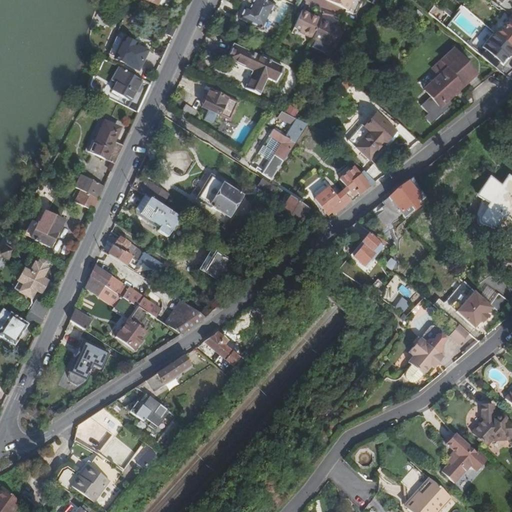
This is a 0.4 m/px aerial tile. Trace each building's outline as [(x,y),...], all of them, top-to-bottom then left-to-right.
[(252,5),(250,10),(248,15),(243,12),(239,20),(264,31),(276,5),(264,0),(248,0),(248,1),(249,4),(252,5)] [(354,0),(326,0),(326,1),(349,11),(354,0)] [(341,29),(331,24),(330,27),(320,22),(316,21),(317,18),(302,12),(293,31),(312,39),(332,48),(341,29)] [(511,12),(507,17),(504,15),(496,24),(495,24),(490,30),(511,48),(511,12)] [(458,20),(449,28),(456,37),(465,29),(458,20)] [(114,59),(137,70),(146,52),(123,41),(114,59)] [(233,46),(227,60),(252,72),(245,89),(260,96),(267,78),(276,82),(282,68),(233,46)] [(432,82),(450,97),(476,73),(471,68),(472,61),(465,61),(453,49),(441,60),(448,68),(439,76),(432,82)] [(432,68),(439,76),(448,68),(441,60),(432,68)] [(141,82),(118,69),(111,82),(116,85),(112,92),(129,102),(141,82)] [(346,78),(339,85),(345,90),(351,84),(346,78)] [(450,97),(432,82),(423,91),(429,97),(421,105),(428,113),(424,117),(431,124),(453,104),(448,99),(450,97)] [(98,105),(102,97),(91,91),(87,99),(98,105)] [(208,92),(201,108),(229,120),(236,104),(208,92)] [(185,104),(177,117),(190,125),(198,112),(185,104)] [(282,114),(280,113),(277,119),(279,120),(291,126),(286,135),(274,128),(269,137),(272,138),(280,144),(275,153),(266,147),(263,146),(262,148),(263,149),(273,155),(270,160),(263,171),(257,167),(255,170),(271,180),(283,161),(290,151),(294,144),(306,125),(282,114)] [(397,132),(377,114),(364,127),(362,125),(348,141),(368,160),(382,144),(384,145),(397,132)] [(92,144),(88,153),(114,165),(122,147),(112,142),(117,130),(105,124),(95,145),(92,144)] [(280,144),(272,138),(266,147),(275,153),(280,144)] [(273,155),(263,149),(260,153),(270,160),(273,155)] [(372,165),(364,173),(375,183),(384,176),(372,165)] [(375,183),(364,173),(362,171),(358,174),(353,168),(339,179),(347,188),(349,191),(353,196),(357,193),(358,195),(368,187),(370,188),(375,183)] [(74,188),(79,191),(98,200),(103,189),(80,177),(74,188)] [(210,177),(196,199),(209,208),(211,206),(228,217),(241,197),(210,177)] [(511,179),(508,177),(501,186),(489,178),(476,197),(489,204),(480,218),(479,219),(479,221),(480,223),(482,225),(483,225),(497,231),(502,218),(506,219),(507,217),(511,219),(511,179)] [(273,187),(262,180),(257,187),(271,196),(275,188),(273,187)] [(406,182),(388,197),(400,213),(409,206),(414,212),(419,207),(414,201),(419,198),(406,182)] [(333,214),(351,201),(345,195),(341,192),(335,197),(328,188),(315,198),(328,215),(331,212),(333,214)] [(98,200),(79,191),(74,202),(93,212),(98,200)] [(134,206),(138,198),(132,194),(127,203),(134,206)] [(142,213),(150,200),(144,196),(136,210),(142,213)] [(319,216),(290,198),(283,211),(304,225),(307,220),(314,224),(319,216)] [(150,200),(142,213),(141,215),(159,227),(156,232),(167,239),(179,219),(150,200)] [(37,226),(30,238),(49,247),(56,233),(58,234),(63,222),(44,213),(39,225),(38,226),(37,226)] [(371,252),(379,243),(368,235),(361,243),(363,245),(353,258),(363,267),(373,254),(371,252)] [(0,256),(7,261),(17,242),(9,238),(4,246),(3,245),(0,251),(0,256)] [(118,238),(112,247),(124,254),(124,253),(129,245),(118,238)] [(107,255),(125,266),(130,257),(124,253),(124,254),(112,247),(107,255)] [(212,252),(200,270),(223,284),(234,266),(212,252)] [(162,276),(166,268),(143,253),(138,262),(162,276)] [(35,264),(33,267),(30,274),(24,271),(18,282),(24,285),(19,293),(31,299),(35,291),(40,293),(46,282),(41,280),(46,270),(44,268),(45,265),(45,264),(45,263),(40,261),(39,262),(37,265),(35,264)] [(22,269),(24,271),(30,274),(33,267),(25,263),(22,269)] [(160,310),(94,269),(90,278),(147,314),(155,319),(160,310)] [(138,327),(147,314),(90,278),(85,289),(96,297),(97,295),(115,308),(114,309),(128,319),(117,336),(135,349),(146,333),(138,327)] [(401,285),(397,290),(408,298),(412,293),(401,285)] [(475,328),(494,308),(477,292),(458,311),(475,328)] [(498,295),(491,305),(501,315),(510,303),(498,295)] [(401,313),(409,302),(401,297),(394,308),(401,313)] [(36,301),(30,313),(43,320),(48,308),(36,301)] [(166,326),(180,335),(205,317),(189,307),(187,310),(179,305),(166,326)] [(1,310),(0,311),(0,337),(13,346),(26,325),(11,316),(10,316),(1,310)] [(90,321),(75,311),(70,322),(74,324),(84,331),(90,321)] [(38,330),(43,320),(30,313),(29,312),(23,321),(38,330)] [(461,347),(471,336),(461,327),(450,339),(461,347)] [(241,354),(217,333),(204,343),(231,366),(241,354)] [(428,377),(436,368),(439,364),(442,366),(448,359),(425,340),(414,354),(418,358),(421,360),(416,367),(428,377)] [(107,352),(82,341),(78,348),(74,357),(74,358),(68,373),(69,373),(67,376),(70,382),(76,385),(82,383),(83,380),(85,380),(91,365),(100,368),(107,352)] [(468,351),(470,353),(482,344),(480,342),(468,351)] [(510,349),(507,346),(500,352),(503,355),(510,349)] [(183,357),(146,382),(153,393),(162,387),(162,386),(176,375),(190,366),(183,357)] [(413,364),(416,367),(421,360),(418,358),(413,364)] [(428,377),(416,367),(411,376),(411,380),(416,384),(421,384),(428,377)] [(162,386),(162,387),(177,377),(176,375),(162,386)] [(132,415),(145,396),(124,410),(130,414),(132,415)] [(169,413),(145,396),(132,415),(144,423),(146,420),(151,424),(149,427),(156,432),(169,413)] [(124,410),(115,403),(104,411),(123,424),(130,414),(124,410)] [(97,406),(75,437),(101,456),(104,452),(118,462),(129,447),(115,437),(123,425),(97,406)] [(495,420),(495,415),(495,410),(483,410),(483,426),(472,438),(478,443),(477,444),(481,448),(482,447),(486,451),(495,442),(503,442),(503,445),(511,444),(511,427),(509,427),(509,424),(507,424),(507,422),(506,421),(505,420),(504,419),(503,420),(495,420)] [(46,411),(39,416),(44,422),(50,417),(46,411)] [(96,456),(74,439),(70,445),(69,448),(69,451),(69,453),(70,453),(70,454),(71,455),(88,468),(80,478),(78,477),(70,487),(93,503),(109,482),(114,485),(120,477),(95,458),(96,456)] [(456,458),(454,459),(455,465),(451,469),(444,477),(456,488),(467,478),(479,478),(487,469),(457,440),(447,450),(456,458)] [(139,465),(145,470),(158,456),(152,450),(139,465)] [(404,485),(417,497),(430,482),(417,470),(404,485)] [(430,482),(417,497),(416,504),(409,511),(442,511),(452,502),(430,482)] [(4,495),(1,493),(0,494),(0,511),(11,511),(16,506),(3,497),(4,495)]
